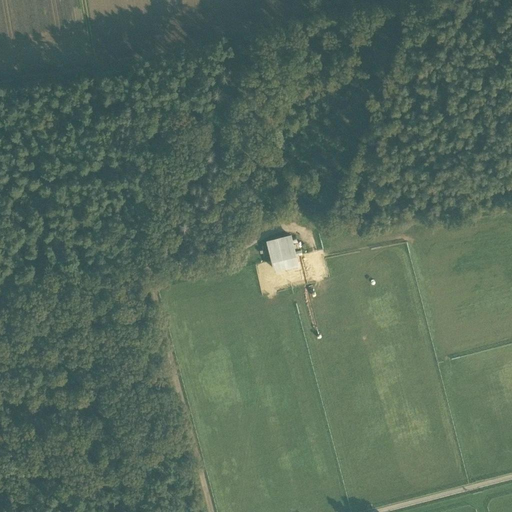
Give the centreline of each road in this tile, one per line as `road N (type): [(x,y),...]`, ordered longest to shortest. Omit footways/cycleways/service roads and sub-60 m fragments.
road 1 (track): [(393,0),(94,69)]
road 2 (track): [(150,281),(212,511)]
road 3 (track): [(94,69),(150,281)]
road 4 (track): [(150,281),(275,228),(304,236)]
road 5 (track): [(374,511),(511,476)]
